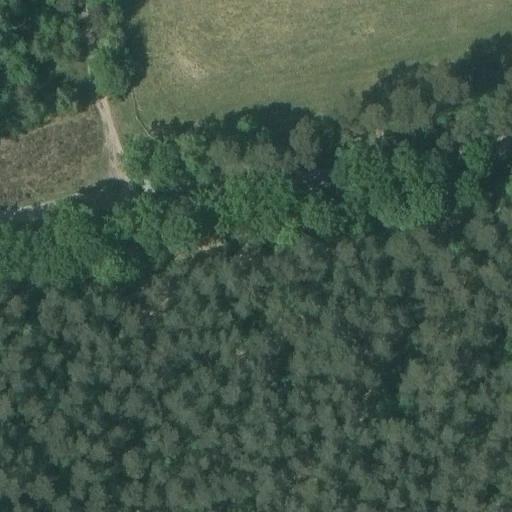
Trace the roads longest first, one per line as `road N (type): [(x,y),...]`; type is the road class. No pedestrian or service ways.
road 1 (track): [(124,200),(511,132)]
road 2 (track): [(0,221),(124,200)]
